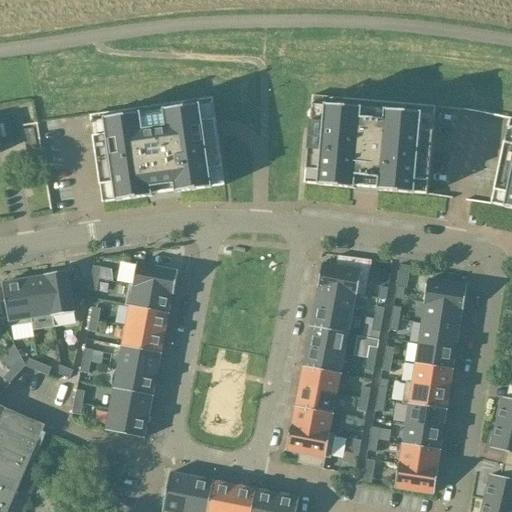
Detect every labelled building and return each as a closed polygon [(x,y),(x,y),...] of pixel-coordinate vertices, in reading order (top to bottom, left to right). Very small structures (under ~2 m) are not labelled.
[(435,107),(312,96),(309,129),(304,185),(351,189),(354,189),(354,187),(366,188),(377,189),(377,191),(427,196),(435,107)] [(215,122),(212,98),(90,116),(102,204),(152,197),(152,195),(163,193),(175,192),(175,193),(225,186),(217,131),(215,122)] [(511,118),(509,118),(490,205),(511,209),(511,118)] [(322,264),(317,288),(319,288),(319,287),(355,294),(355,295),(356,296),(361,272),(363,260),(338,257),(336,267),(322,264)] [(173,296),(177,272),(136,265),(132,286),(132,287),(172,294),(172,295),(173,296)] [(93,267),(91,279),(99,281),(101,269),(93,267)] [(74,313),(68,272),(44,276),(45,277),(52,316),(51,316),(51,317),(74,313)] [(52,316),(45,277),(24,280),(31,319),(32,319),(51,316),(52,316)] [(99,281),(91,279),(88,291),(97,292),(99,281)] [(31,319),(24,280),(2,284),(9,328),(32,324),(32,319),(31,319)] [(425,305),(425,304),(461,309),(461,310),(463,311),(467,286),(427,280),(423,304),(425,305)] [(168,314),(172,295),(172,294),(132,287),(132,286),(129,285),(124,307),(129,308),(129,307),(168,314)] [(319,287),(319,288),(315,307),(351,314),(355,295),(355,294),(319,287)] [(388,289),(379,287),(377,299),(386,301),(388,289)] [(404,288),(396,287),(394,299),(402,300),(404,288)] [(422,324),(458,330),(461,310),(461,309),(425,304),(425,305),(422,324)] [(164,334),(168,314),(129,307),(129,308),(125,327),(164,334)] [(311,327),(347,334),(351,314),(315,307),(311,327)] [(374,319),(382,320),(384,309),(376,307),(374,319)] [(401,309),(393,307),(391,319),(399,320),(401,309)] [(100,310),(92,308),(90,320),(98,322),(100,310)] [(382,320),(374,319),(372,331),(380,332),(382,320)] [(399,320),(391,319),(389,331),(397,332),(399,320)] [(98,322),(90,320),(88,332),(96,333),(98,322)] [(422,324),(419,344),(455,350),(458,330),(422,324)] [(160,354),(164,334),(125,327),(122,347),(160,354)] [(307,347),(343,354),(347,334),(311,327),(307,347)] [(419,344),(416,364),(452,370),(455,350),(419,344)] [(156,376),(160,354),(122,347),(118,368),(156,376)] [(343,354),(307,347),(304,367),(339,374),(343,354)] [(369,347),(367,359),(375,361),(377,349),(369,347)] [(386,347),(384,359),(392,360),(394,349),(386,347)] [(93,351),(84,349),(82,361),(90,363),(93,351)] [(37,372),(40,364),(29,359),(25,367),(37,372)] [(375,361),(367,359),(365,371),(373,372),(375,361)] [(392,360),(384,359),(381,371),(390,373),(392,360)] [(19,361),(11,370),(17,375),(25,367),(19,361)] [(90,363),(82,361),(80,373),(88,374),(90,363)] [(51,368),(40,364),(37,372),(48,376),(51,368)] [(416,364),(413,384),(412,384),(449,390),(452,370),(416,364)] [(73,371),(62,367),(58,375),(70,379),(73,371)] [(304,367),(300,388),(335,394),(339,374),(304,367)] [(152,397),(156,376),(118,368),(113,389),(152,397)] [(17,375),(11,370),(3,379),(9,384),(17,375)] [(413,384),(406,382),(402,405),(409,406),(409,405),(445,410),(449,390),(412,384),(413,384)] [(296,408),(332,414),(335,394),(300,388),(296,408)] [(360,399),(368,401),(370,389),(362,388),(360,399)] [(376,399),(385,401),(387,389),(379,388),(376,399)] [(148,417),(152,397),(113,389),(110,409),(148,417)] [(82,404),(85,392),(76,391),(74,402),(82,404)] [(496,423),(511,426),(511,400),(502,398),(496,423)] [(368,401),(360,399),(358,411),(366,413),(368,401)] [(385,401),(376,399),(374,411),(383,413),(385,401)] [(82,404),(74,402),(72,414),(80,416),(82,404)] [(0,511),(8,511),(45,425),(0,405),(0,511)] [(409,405),(409,406),(406,425),(442,431),(445,410),(409,405)] [(296,408),(292,427),(292,428),(328,434),(332,414),(296,408)] [(144,439),(148,417),(110,409),(105,432),(144,439)] [(365,421),(356,420),(354,431),(362,433),(365,421)] [(511,426),(496,423),(490,449),(506,453),(503,465),(511,466),(511,426)] [(442,431),(406,425),(403,445),(439,451),(442,431)] [(292,428),(292,427),(290,427),(286,451),(299,453),(297,464),(323,469),(325,458),(330,459),(335,435),(328,434),(292,428)] [(371,428),(369,440),(378,441),(380,429),(371,428)] [(353,440),(351,452),(359,453),(361,441),(353,440)] [(378,441),(369,440),(367,451),(375,453),(378,441)] [(400,464),(400,465),(436,471),(436,470),(439,451),(403,445),(400,464)] [(400,464),(398,464),(394,488),(434,495),(438,470),(436,470),(436,471),(400,465),(400,464)] [(511,466),(503,465),(500,477),(490,475),(484,500),(511,506),(511,466)] [(185,511),(192,478),(170,473),(162,511),(185,511)] [(207,511),(213,482),(192,478),(185,511),(207,511)] [(229,511),(234,486),(213,482),(207,511),(229,511)] [(251,511),(255,490),(234,486),(229,511),(251,511)] [(273,511),(277,494),(255,490),(251,511),(273,511)] [(296,511),(299,499),(277,494),(273,511),(296,511)] [(511,511),(511,506),(484,500),(481,511),(511,511)]
